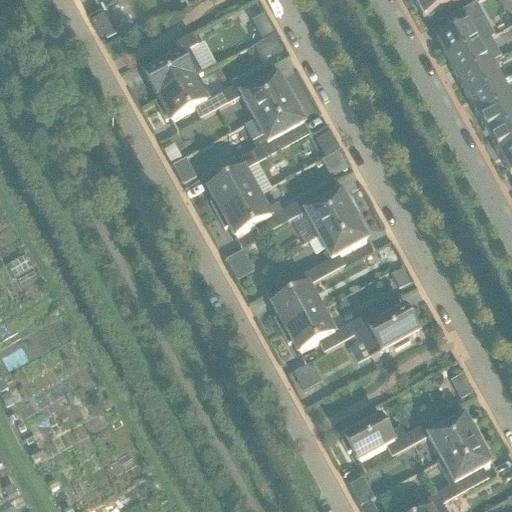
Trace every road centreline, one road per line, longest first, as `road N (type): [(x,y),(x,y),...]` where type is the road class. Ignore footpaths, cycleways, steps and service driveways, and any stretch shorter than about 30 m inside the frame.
road 1 (residential): [(61,0),(340,511)]
road 2 (residential): [(511,412),(284,0)]
road 3 (residential): [(511,244),(378,0)]
